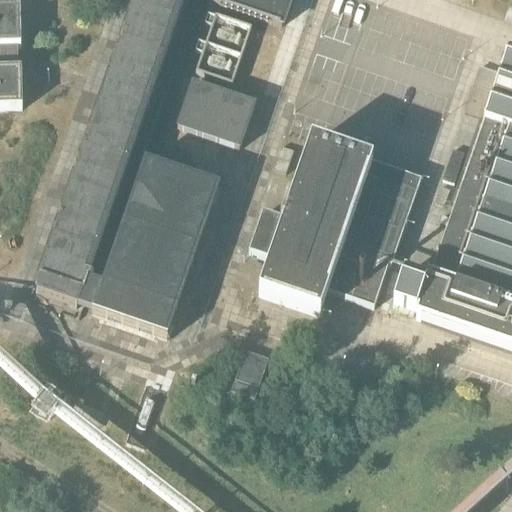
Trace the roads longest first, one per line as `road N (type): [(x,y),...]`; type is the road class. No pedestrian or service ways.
road 1 (unknown): [(10,305),(120,0)]
road 2 (unknown): [(284,86),(452,156),(475,90)]
road 3 (unknown): [(305,26),(475,90)]
